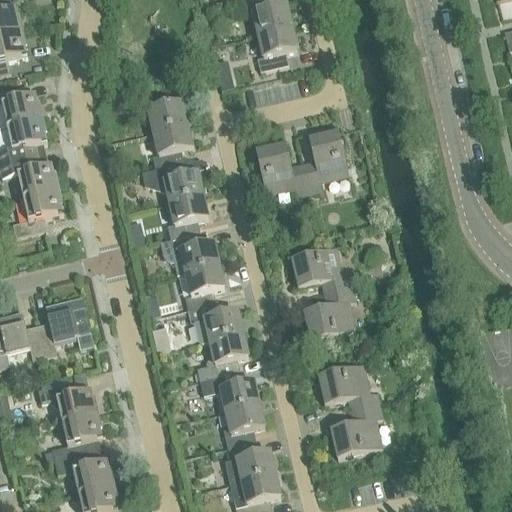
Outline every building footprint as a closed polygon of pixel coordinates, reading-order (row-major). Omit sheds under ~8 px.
[(259,40),(293,32),(287,9),(276,12),(274,1),(245,7),(248,19),(254,18),(259,40)] [(0,42),(22,37),(17,13),(0,17),(0,42)] [(259,40),(264,62),(258,64),(261,77),(289,70),(287,58),(298,56),(293,32),(259,40)] [(22,37),(0,42),(0,80),(11,77),(9,66),(28,61),(22,37)] [(236,92),(234,80),(222,83),(225,95),(236,92)] [(0,109),(2,109),(7,132),(43,124),(37,101),(29,103),(26,91),(0,96),(0,109)] [(146,125),(151,124),(155,138),(188,131),(182,107),(171,110),(169,98),(141,105),(146,125)] [(48,148),(43,124),(7,132),(13,155),(0,157),(0,170),(40,161),(38,150),(48,148)] [(143,178),(185,168),(182,156),(193,154),(188,131),(155,138),(160,160),(140,164),(143,178)] [(315,166),(304,169),(310,198),(323,195),(322,188),(350,181),(340,136),(310,143),(315,166)] [(298,201),(310,198),(304,169),(292,172),(287,149),(257,155),(267,200),(296,193),(298,201)] [(54,171),(43,174),(40,161),(0,170),(0,171),(3,183),(18,180),(24,203),(59,194),(54,171)] [(143,178),(146,190),(168,197),(171,208),(204,200),(199,177),(187,179),(185,168),(143,178)] [(59,194),(24,203),(29,225),(13,229),(16,242),(48,234),(46,223),(65,219),(59,194)] [(210,224),(204,200),(171,208),(176,230),(170,231),(173,245),(201,238),(198,227),(210,224)] [(220,270),(215,247),(204,249),(201,238),(173,245),(162,247),(165,261),(167,263),(170,265),(172,266),(175,265),(179,280),(187,278),(220,270)] [(141,240),(135,241),(137,251),(147,249),(146,244),(141,240)] [(325,299),(354,293),(351,280),(344,282),(338,253),(293,264),(299,293),(323,287),(325,299)] [(186,301),(189,314),(217,308),(215,296),(226,294),(220,270),(187,278),(192,300),(186,301)] [(357,306),(354,293),(325,299),(328,311),(305,316),(311,346),(356,336),(350,307),(357,306)] [(38,330),(46,362),(58,359),(55,348),(78,342),(81,353),(95,350),(84,303),(46,312),(50,328),(38,330)] [(189,314),(192,327),(196,330),(200,346),(203,348),(211,346),(244,339),(239,315),(220,319),(217,308),(189,314)] [(34,365),(46,362),(38,330),(27,333),(23,318),(0,323),(0,372),(11,370),(8,359),(31,354),(34,365)] [(244,339),(211,346),(214,361),(210,362),(207,367),(208,371),(199,373),(201,385),(241,376),(238,365),(249,362),(244,339)] [(170,347),(156,351),(158,360),(172,356),(170,347)] [(349,404),(352,416),(381,410),(378,397),(371,398),(365,370),(319,380),(326,410),(349,404)] [(260,409),(255,385),(243,388),(241,376),(201,385),(205,401),(222,397),(227,417),(260,409)] [(171,379),(164,385),(171,393),(177,387),(171,379)] [(74,380),(41,387),(42,395),(70,388),(76,387),(74,380)] [(63,428),(98,420),(93,395),(79,399),(76,387),(70,388),(42,395),(39,395),(42,408),(50,406),(60,415),(63,428)] [(260,409),(227,417),(230,430),(224,431),(229,453),(257,447),(254,435),(265,432),(260,409)] [(381,410),(352,416),(355,428),(331,433),(338,463),(383,453),(377,424),(384,423),(381,410)] [(98,420),(63,428),(68,450),(53,454),(53,456),(56,467),(87,460),(84,448),(104,444),(98,420)] [(226,467),(231,490),(276,479),(271,456),(260,458),(257,447),(229,453),(232,466),(226,467)] [(53,456),(45,457),(48,468),(56,467),(53,456)] [(79,499),(114,491),(109,467),(89,471),(87,460),(56,467),(58,479),(74,476),(79,499)] [(272,511),(270,505),(282,503),(276,479),(231,490),(235,511),(272,511)] [(119,511),(114,491),(79,499),(82,511),(119,511)]
